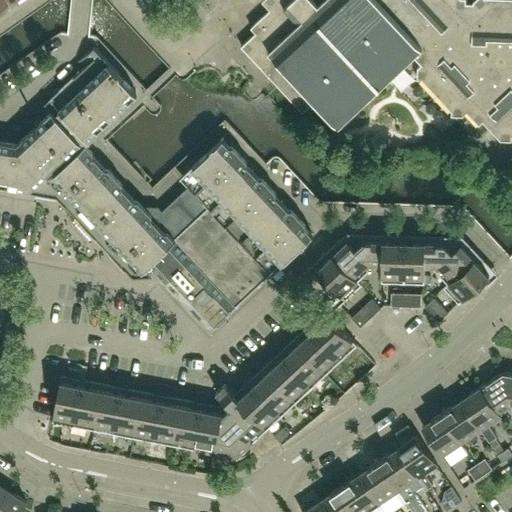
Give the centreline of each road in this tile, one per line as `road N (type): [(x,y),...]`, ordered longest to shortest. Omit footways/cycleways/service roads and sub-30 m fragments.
road 1 (residential): [(37,328),(204,359),(329,240)]
road 2 (residential): [(252,503),(275,476),(436,359),(497,302)]
road 3 (residential): [(329,240),(350,213),(458,216),(511,277)]
road 4 (residential): [(252,503),(49,464)]
road 5 (unknown): [(43,288),(52,273),(87,268),(150,291),(177,312),(183,355)]
road 6 (residential): [(244,3),(182,58),(127,0)]
road 7 (residential): [(0,116),(65,62),(82,0)]
